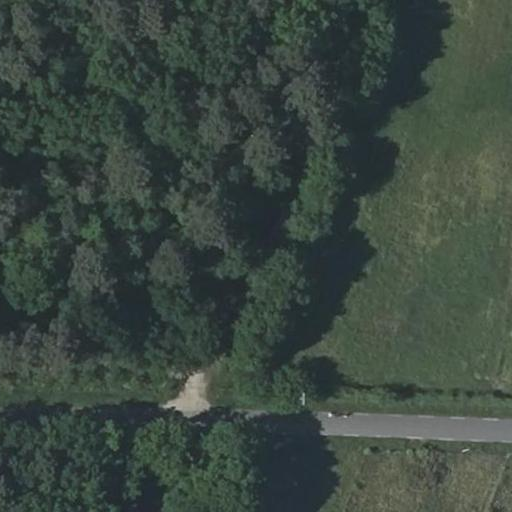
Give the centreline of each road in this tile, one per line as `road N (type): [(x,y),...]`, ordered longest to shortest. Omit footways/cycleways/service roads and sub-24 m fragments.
road 1 (track): [(152,511),(286,0)]
road 2 (tertiary): [(0,419),(511,434)]
